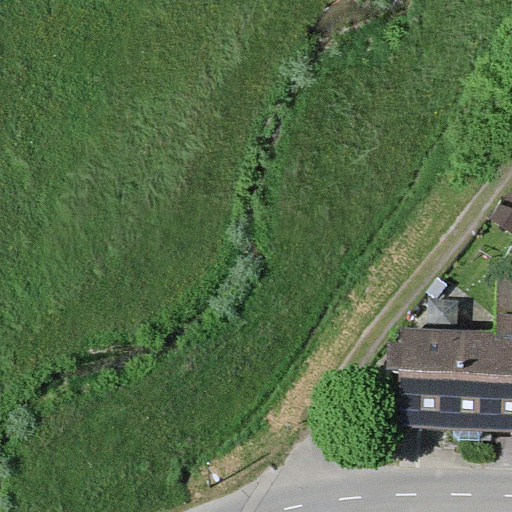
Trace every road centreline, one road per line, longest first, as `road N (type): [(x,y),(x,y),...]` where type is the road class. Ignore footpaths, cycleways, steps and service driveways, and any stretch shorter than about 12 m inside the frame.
road 1 (track): [(293,507),(294,468),(319,408),(393,297),(511,149)]
road 2 (unclassified): [(511,495),(338,499),(273,511)]
